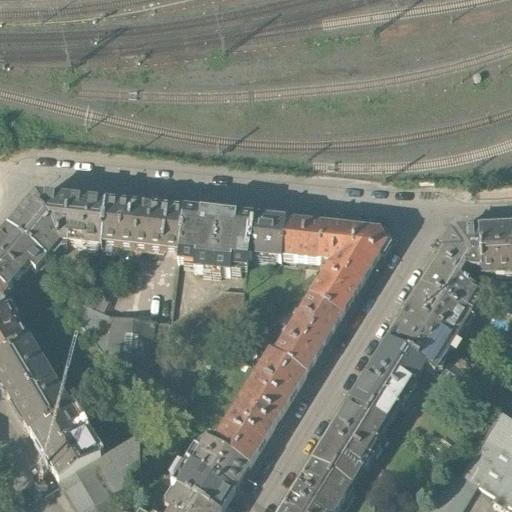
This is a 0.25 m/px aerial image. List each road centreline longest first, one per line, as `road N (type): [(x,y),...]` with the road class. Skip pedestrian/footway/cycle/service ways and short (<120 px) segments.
road 1 (residential): [(0,208),(30,173),(434,211)]
road 2 (residential): [(434,211),(254,511)]
